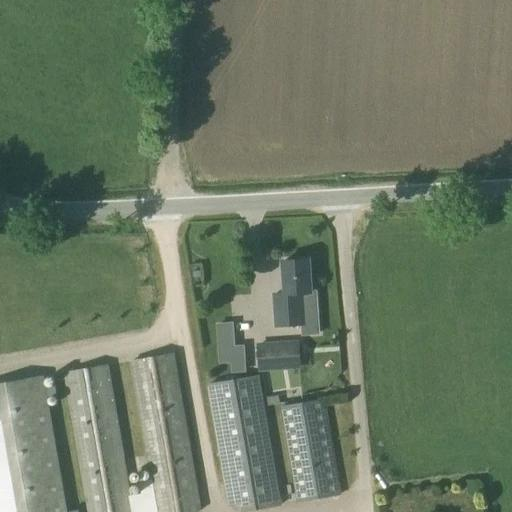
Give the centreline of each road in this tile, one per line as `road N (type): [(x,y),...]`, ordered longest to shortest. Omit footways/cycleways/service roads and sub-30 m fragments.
road 1 (unclassified): [(511,190),(156,211),(16,216),(0,209)]
road 2 (unknown): [(343,200),(370,484),(349,511)]
road 3 (unknown): [(214,511),(156,211)]
road 4 (track): [(156,211),(177,0)]
